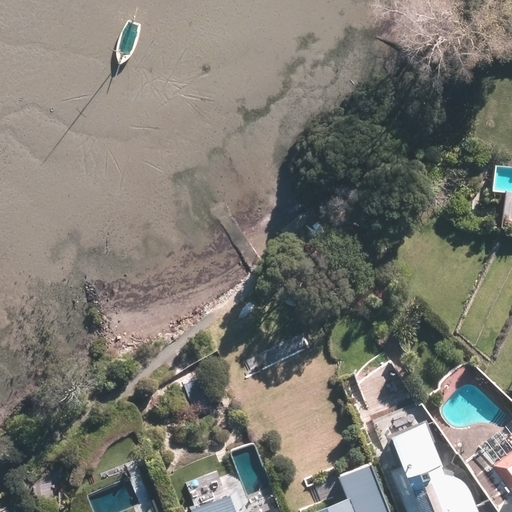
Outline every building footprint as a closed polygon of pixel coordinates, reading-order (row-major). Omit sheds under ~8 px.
[(511,188),(509,188),(502,231),(511,232),(511,188)] [(437,469),(417,417),(384,431),(402,476),(394,479),(406,511),(475,511),(465,485),(464,482),(462,480),(461,478),(460,477),(458,475),(456,474),(454,473),(451,471),(450,470),(447,470),(444,469),(442,469),(439,469),(437,469)] [(459,456),(499,511),(511,511),(511,438),(489,455),(480,442),(459,456)] [(368,511),(381,507),(362,458),(331,470),(347,511),(368,511)] [(189,502),(192,511),(272,511),(272,510),(266,511),(245,511),(236,485),(189,502)]
